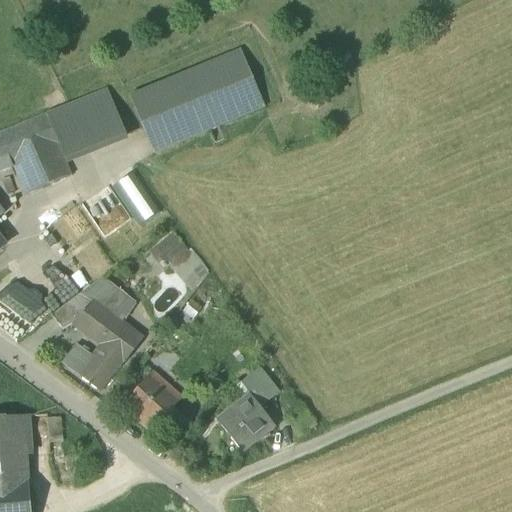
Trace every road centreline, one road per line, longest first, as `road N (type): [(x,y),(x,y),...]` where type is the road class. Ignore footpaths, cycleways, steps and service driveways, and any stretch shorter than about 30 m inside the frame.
road 1 (track): [(197,500),(511,363)]
road 2 (unclassified): [(0,352),(206,511)]
